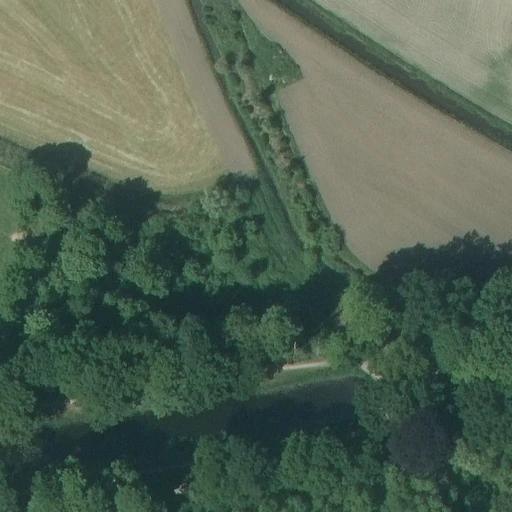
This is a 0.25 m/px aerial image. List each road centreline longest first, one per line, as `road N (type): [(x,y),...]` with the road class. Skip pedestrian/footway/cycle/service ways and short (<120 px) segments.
road 1 (track): [(389,411),(374,374),(349,363),(0,419)]
road 2 (track): [(0,497),(333,441),(389,411)]
